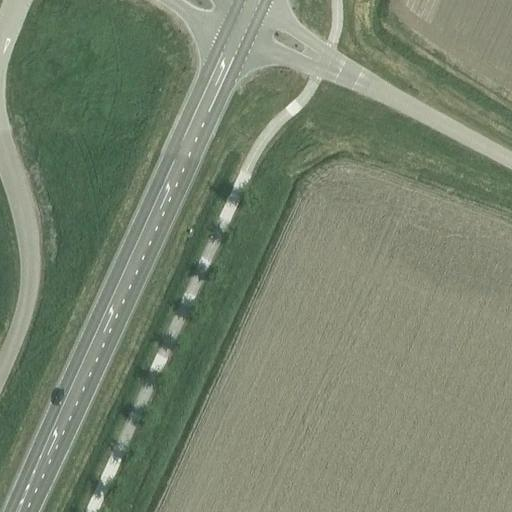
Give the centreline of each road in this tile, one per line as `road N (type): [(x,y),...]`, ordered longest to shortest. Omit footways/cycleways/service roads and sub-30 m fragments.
road 1 (trunk): [(19,511),(244,20)]
road 2 (unclassified): [(511,161),(244,20)]
road 3 (unclassified): [(0,351),(12,312),(9,223),(0,195)]
